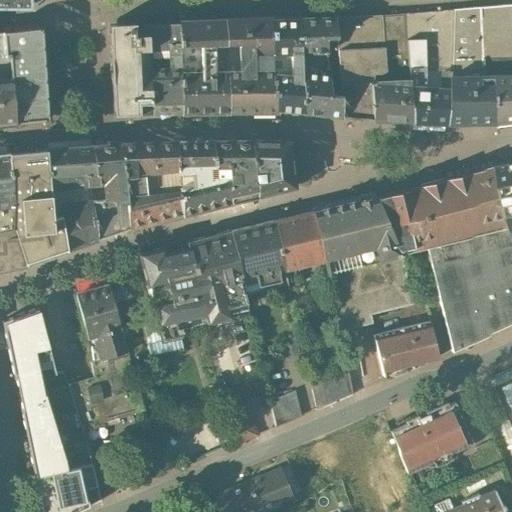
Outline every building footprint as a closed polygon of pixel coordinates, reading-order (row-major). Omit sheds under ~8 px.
[(511,3),(479,7),(482,59),(511,57),(511,3)] [(479,7),(402,13),(404,40),(422,40),(423,65),(423,69),(450,70),(450,76),(471,76),(471,69),(482,69),(482,59),(479,7)] [(402,13),(381,15),(385,72),(374,72),(373,72),(373,81),(409,79),(408,66),(404,40),(402,13)] [(381,15),(335,17),(337,49),(372,46),(374,72),(385,72),(381,15)] [(300,17),(270,18),(273,46),(272,47),(276,110),(304,112),(300,17)] [(325,36),(324,17),(300,17),(304,112),(328,114),(332,115),(330,93),(325,36)] [(324,17),(325,36),(336,36),(335,17),(324,17)] [(270,18),(224,20),(224,21),(225,111),(276,110),(272,47),(273,46),(270,18)] [(178,21),(167,21),(168,42),(179,42),(178,22),(178,21)] [(224,21),(178,22),(179,42),(181,111),(225,111),(224,21)] [(135,24),(134,22),(107,24),(112,114),(134,114),(134,117),(146,116),(145,114),(151,113),(149,61),(147,23),(135,24)] [(156,22),(147,22),(147,23),(149,61),(158,60),(156,22)] [(0,30),(0,69),(4,123),(47,119),(45,95),(48,95),(47,78),(44,78),(40,27),(0,30)] [(85,40),(77,40),(72,45),(72,53),(78,57),(86,57),(90,52),(90,44),(85,40)] [(422,40),(404,40),(408,66),(423,65),(422,40)] [(158,60),(149,61),(151,113),(181,111),(179,42),(168,42),(168,60),(158,60)] [(372,46),(337,49),(341,94),(342,116),(372,118),(370,81),(373,81),(373,72),(374,72),(372,46)] [(511,57),(482,59),(482,69),(482,76),(492,76),(496,123),(511,120),(511,57)] [(423,65),(408,66),(409,79),(409,86),(449,88),(450,76),(450,70),(423,69),(423,65)] [(482,76),(471,76),(450,76),(449,88),(447,123),(496,123),(492,76),(482,76)] [(409,79),(373,81),(370,81),(372,118),(411,121),(409,86),(409,79)] [(449,88),(409,86),(411,121),(447,123),(449,88)] [(330,93),(332,115),(342,116),(341,94),(330,93)] [(191,186),(178,187),(181,214),(229,202),(228,184),(229,183),(228,176),(216,176),(216,167),(215,167),(212,140),(175,142),(177,175),(190,174),(191,186)] [(250,141),(212,140),(215,167),(216,167),(228,166),(228,176),(229,183),(228,184),(229,202),(255,196),(250,141)] [(289,140),(250,140),(250,141),(255,196),(294,186),(289,140)] [(175,142),(120,144),(129,227),(181,214),(178,187),(177,175),(175,142)] [(104,199),(89,200),(95,239),(129,227),(120,144),(94,145),(96,172),(86,173),(87,184),(103,183),(104,199)] [(94,145),(46,148),(49,187),(63,186),(87,184),(86,173),(96,172),(94,145)] [(0,267),(25,262),(65,249),(60,213),(51,217),(49,187),(46,148),(8,152),(12,204),(12,206),(11,226),(0,228),(0,267)] [(8,152),(0,152),(0,205),(12,204),(8,152)] [(511,213),(511,161),(498,165),(510,214),(511,213)] [(472,171),(486,224),(511,218),(510,214),(498,165),(472,171)] [(486,224),(472,171),(444,178),(457,231),(486,224)] [(457,231),(444,178),(428,182),(435,215),(444,214),(447,225),(395,240),(399,252),(400,252),(412,249),(426,246),(451,350),(511,323),(511,221),(511,218),(486,224),(457,231)] [(435,215),(428,182),(404,189),(414,229),(392,236),(395,240),(447,225),(444,214),(435,215)] [(89,200),(65,202),(63,186),(49,187),(51,217),(60,213),(65,249),(95,239),(89,200)] [(414,229),(404,189),(376,197),(392,236),(414,229)] [(376,195),(312,211),(323,259),(326,270),(338,330),(357,326),(355,317),(413,303),(400,252),(399,252),(395,240),(392,236),(376,197),(376,195)] [(12,204),(0,205),(0,228),(11,226),(12,206),(12,204)] [(312,211),(273,221),(284,268),(298,265),(298,266),(309,263),(309,262),(323,259),(312,211)] [(273,221),(231,232),(242,279),(256,276),(258,285),(279,280),(277,270),(284,268),(273,221)] [(231,231),(188,242),(189,247),(204,313),(205,312),(207,321),(228,316),(225,304),(245,299),(241,279),(242,279),(231,232),(231,231)] [(172,246),(139,253),(146,284),(148,284),(152,304),(154,312),(148,314),(150,321),(141,324),(145,342),(178,335),(177,331),(175,320),(187,317),(204,313),(189,247),(173,251),(172,246)] [(451,350),(426,246),(412,249),(429,321),(438,356),(451,350)] [(142,409),(108,285),(75,294),(86,337),(95,334),(105,374),(68,384),(81,426),(142,409)] [(39,308),(2,318),(34,477),(49,473),(64,470),(62,456),(39,357),(52,353),(39,308)] [(187,317),(175,320),(177,331),(181,330),(180,327),(189,325),(187,317)] [(429,321),(373,334),(382,375),(384,374),(382,366),(390,364),(393,374),(392,374),(393,376),(438,356),(429,321)] [(178,335),(145,342),(149,358),(182,351),(178,335)] [(346,367),(321,372),(328,404),(352,394),(346,367)] [(294,390),(269,400),(275,426),(300,416),(294,390)] [(398,454),(406,473),(425,464),(425,465),(434,465),(442,463),(446,460),(452,456),(457,451),(456,449),(472,442),(454,402),(447,405),(446,402),(426,411),(427,412),(416,417),(415,416),(404,420),(406,424),(390,432),(397,447),(398,454)] [(247,413),(229,420),(235,443),(257,434),(247,413)] [(152,439),(149,439),(146,439),(143,441),(140,443),(138,446),(137,449),(137,452),(138,455),(139,458),(142,460),(144,462),(148,463),(151,463),(154,462),(157,460),(159,458),(160,455),(161,452),(161,448),(160,445),(158,443),(155,441),(152,439)] [(299,447),(283,454),(294,477),(309,471),(299,447)] [(91,463),(75,467),(64,470),(49,473),(57,506),(100,497),(97,487),(91,463)] [(279,469),(246,483),(256,511),(291,497),(279,469)] [(309,471),(294,477),(304,501),(319,493),(309,471)] [(246,483),(214,496),(220,511),(254,511),(256,511),(246,483)] [(479,497),(478,493),(460,501),(462,504),(452,508),(443,511),(503,511),(494,490),(479,497)] [(448,498),(433,505),(435,511),(443,511),(452,508),(448,498)]
